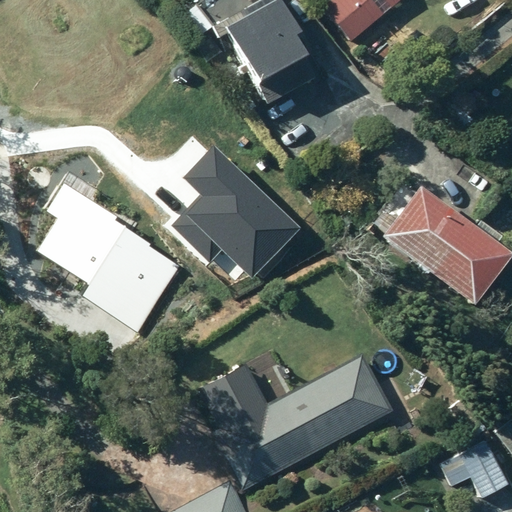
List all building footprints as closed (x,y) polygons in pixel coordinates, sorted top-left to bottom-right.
[(225,31),(264,105),(313,78),(289,34),(294,31),(277,0),(257,0),(210,26),(216,36),(225,31)] [(383,232),(379,238),(472,304),(509,253),(415,186),(411,191),(399,182),(369,223),(383,232)] [(227,446),(218,451),(240,491),(390,410),(385,402),(401,394),(392,378),(377,386),(359,353),(254,409),(251,403),(214,423),(227,446)] [(511,431),(500,441),(511,456),(511,431)] [(503,475),(488,448),(479,432),(435,457),(449,481),(467,471),(477,490),(503,475)] [(243,511),(227,481),(169,511),(243,511)] [(82,497),(79,504),(83,510),(91,510),(94,503),(90,496),(82,497)]
